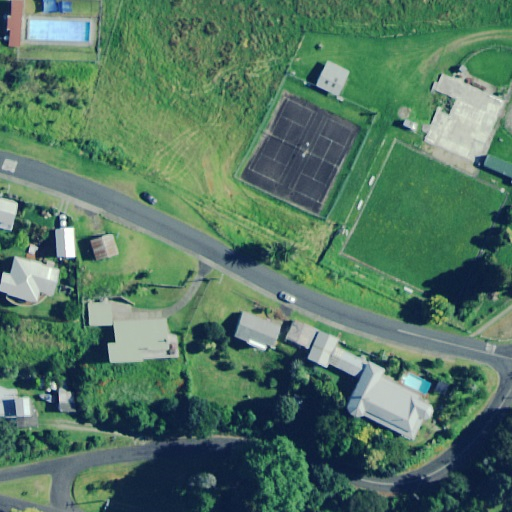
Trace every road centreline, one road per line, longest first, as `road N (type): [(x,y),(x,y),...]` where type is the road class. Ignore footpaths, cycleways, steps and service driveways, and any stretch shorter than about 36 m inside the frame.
road 1 (residential): [(511,385),(447,463),(389,484),(220,444),(63,464)]
road 2 (residential): [(323,305),(146,216),(0,159)]
road 3 (residential): [(323,305),(511,357)]
